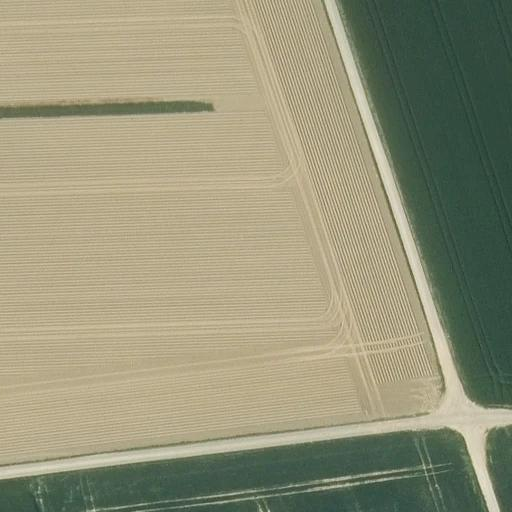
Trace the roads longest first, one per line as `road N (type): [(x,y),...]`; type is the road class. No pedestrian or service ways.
road 1 (track): [(329,0),(494,511)]
road 2 (track): [(511,419),(0,478)]
